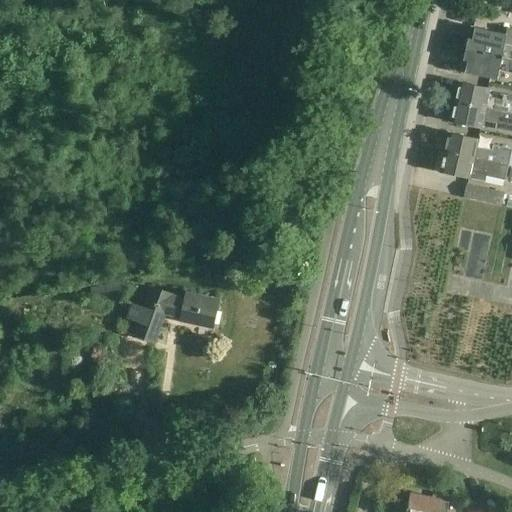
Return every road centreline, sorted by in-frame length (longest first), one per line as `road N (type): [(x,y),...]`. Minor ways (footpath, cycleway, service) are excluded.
road 1 (primary): [(336,363),(417,0)]
road 2 (unclassified): [(328,397),(457,418),(504,403)]
road 3 (unclassified): [(504,403),(336,363)]
road 4 (unclassified): [(66,488),(186,461)]
